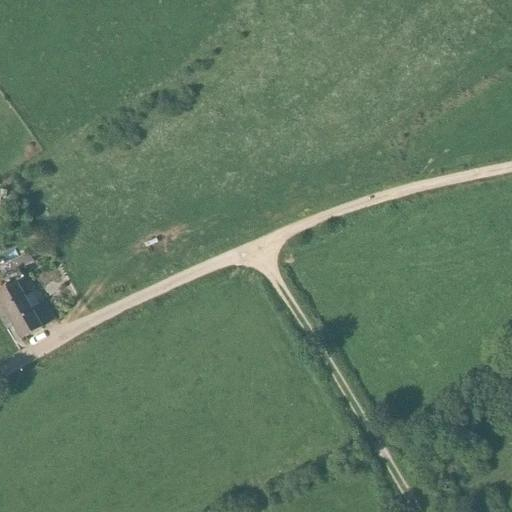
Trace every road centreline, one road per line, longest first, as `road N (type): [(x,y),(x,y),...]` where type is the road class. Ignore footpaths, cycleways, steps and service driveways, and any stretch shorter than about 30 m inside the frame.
road 1 (track): [(105,314),(334,215),(511,169)]
road 2 (track): [(258,248),(414,511)]
road 3 (residential): [(0,374),(105,314)]
